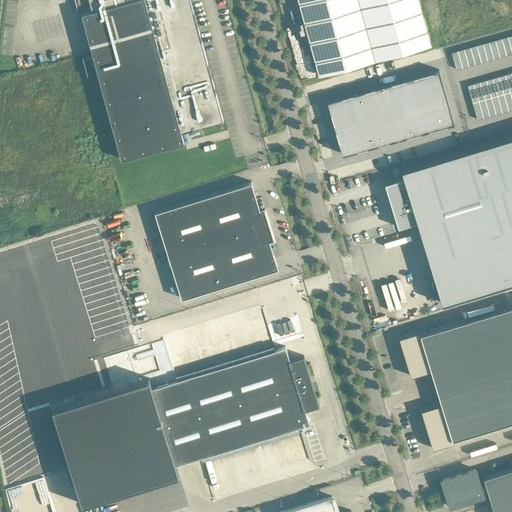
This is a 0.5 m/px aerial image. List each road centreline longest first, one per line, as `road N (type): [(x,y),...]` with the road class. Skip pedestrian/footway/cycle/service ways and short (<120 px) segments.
road 1 (unclassified): [(407,511),(260,0)]
road 2 (unknown): [(271,171),(147,210),(160,300),(175,305),(284,274),(298,257)]
road 3 (unknown): [(299,284),(59,363)]
road 4 (unknown): [(299,284),(353,462)]
road 5 (unknown): [(59,363),(41,372),(20,410),(31,471),(55,511)]
road 6 (unknown): [(194,511),(353,462)]
